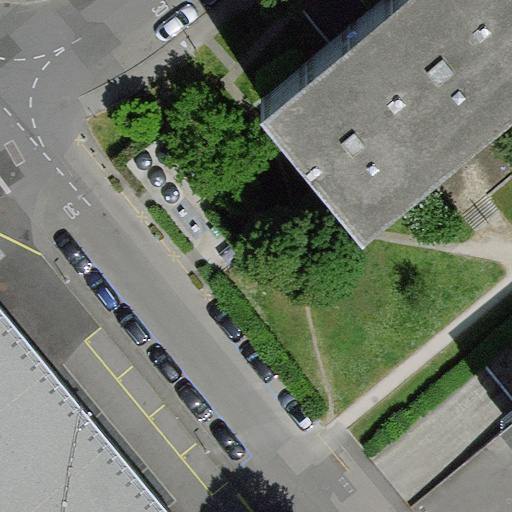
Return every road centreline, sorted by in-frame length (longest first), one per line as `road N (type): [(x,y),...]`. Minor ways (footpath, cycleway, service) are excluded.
road 1 (residential): [(0,101),(335,511)]
road 2 (residential): [(0,95),(143,0)]
